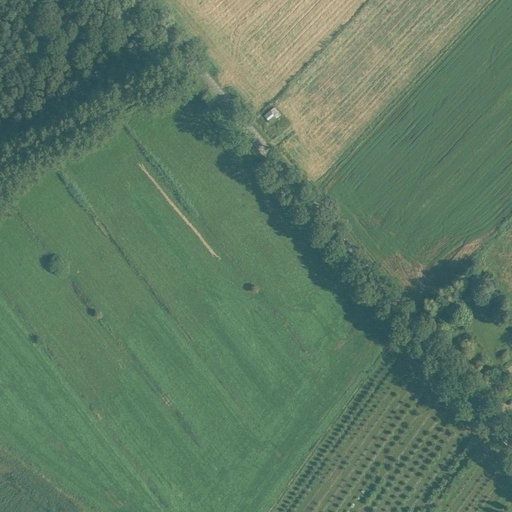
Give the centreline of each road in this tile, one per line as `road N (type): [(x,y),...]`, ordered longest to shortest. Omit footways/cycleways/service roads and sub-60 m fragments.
road 1 (tertiary): [(511,442),(139,0)]
road 2 (track): [(0,173),(192,62)]
